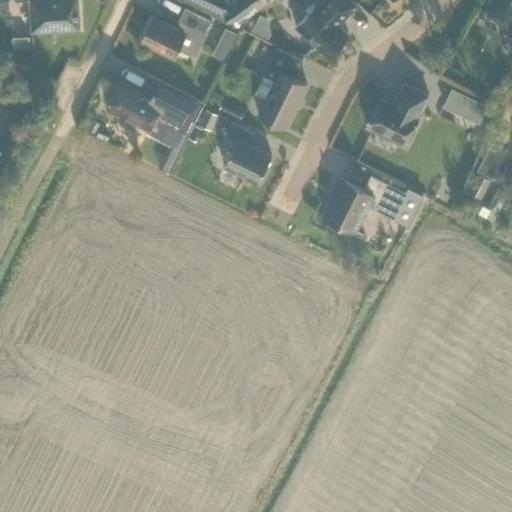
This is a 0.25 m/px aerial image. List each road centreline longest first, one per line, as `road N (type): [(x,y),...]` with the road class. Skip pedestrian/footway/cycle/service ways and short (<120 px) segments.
road 1 (residential): [(285,206),(350,79),(443,0)]
road 2 (residential): [(57,135),(126,0)]
road 3 (track): [(57,135),(0,249)]
